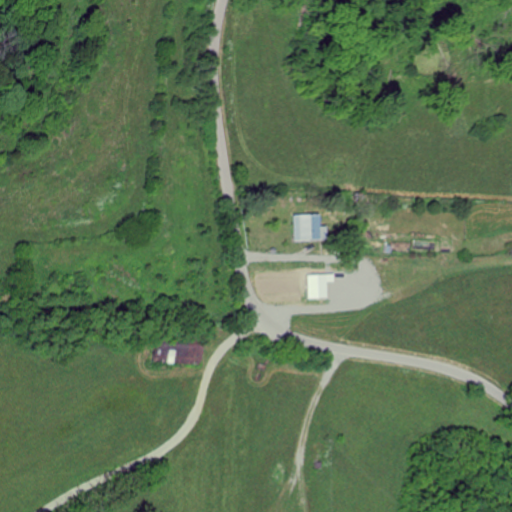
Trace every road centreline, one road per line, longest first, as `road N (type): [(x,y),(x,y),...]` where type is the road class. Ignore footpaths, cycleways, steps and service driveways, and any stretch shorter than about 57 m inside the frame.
road 1 (residential): [(511,404),(456,372),(299,341),(261,318),(239,258),(218,121),(215,67),(225,0)]
road 2 (residential): [(42,511),(172,446),(218,359),(261,318)]
